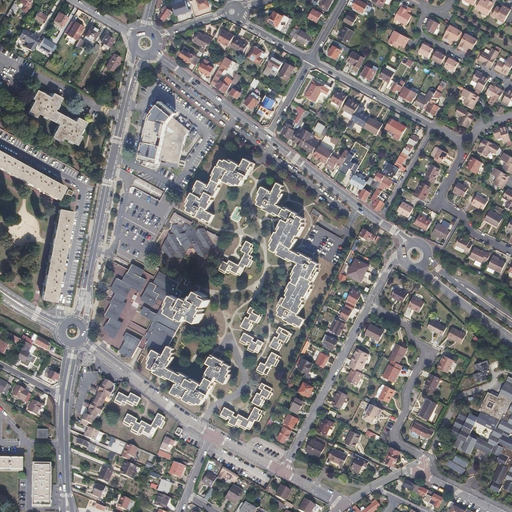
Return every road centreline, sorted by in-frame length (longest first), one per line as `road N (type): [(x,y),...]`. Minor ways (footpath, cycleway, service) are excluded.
road 1 (residential): [(0,142),(86,191),(60,322)]
road 2 (tertiary): [(88,279),(138,52)]
road 3 (residential): [(369,305),(407,324),(414,342),(428,348),(393,433),(423,460),(421,471)]
road 4 (residential): [(282,473),(369,305)]
road 5 (tertiary): [(266,136),(392,229)]
road 6 (residential): [(511,251),(472,232),(436,199),(460,141)]
road 7 (tertiary): [(151,52),(266,136)]
road 8 (residential): [(432,126),(308,59)]
road 9 (residential): [(110,359),(209,432)]
